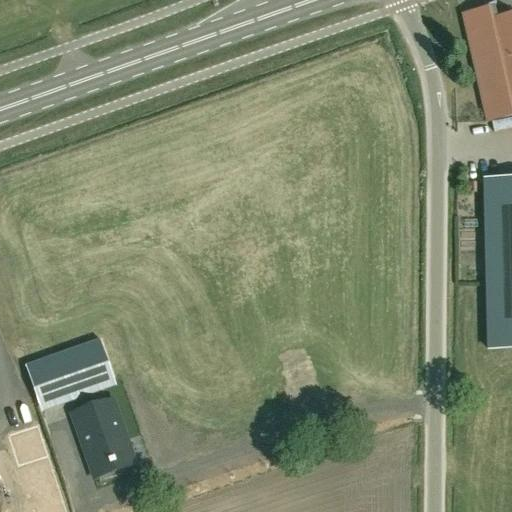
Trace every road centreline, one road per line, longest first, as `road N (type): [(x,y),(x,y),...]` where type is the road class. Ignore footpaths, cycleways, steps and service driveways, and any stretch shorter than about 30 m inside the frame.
road 1 (unclassified): [(433,511),(436,116),(429,69),(402,0)]
road 2 (primary): [(0,109),(312,0)]
